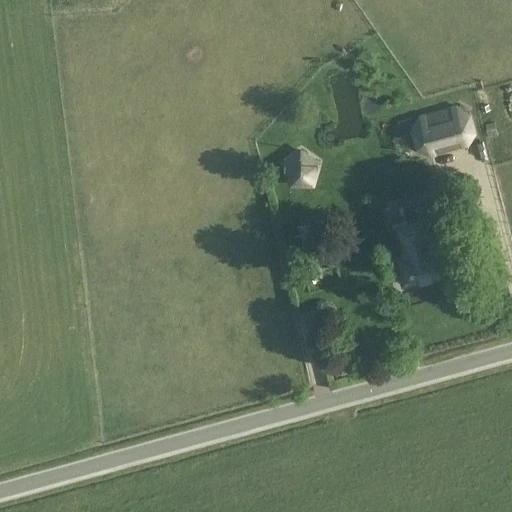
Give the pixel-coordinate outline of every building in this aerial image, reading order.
[(430,157),(468,146),(476,132),(471,112),(456,104),(418,115),(410,129),(415,149),(430,157)] [(283,163),(290,184),(311,184),(318,163),(300,151),(283,163)] [(406,256),(397,259),(403,282),(448,271),(442,247),(435,249),(433,242),(437,241),(430,217),(428,207),(416,210),(419,220),(393,227),(398,246),(403,245),(406,256)] [(326,245),(320,220),(298,225),(304,251),(326,245)] [(384,328),(385,342),(402,341),(402,327),(384,328)]
